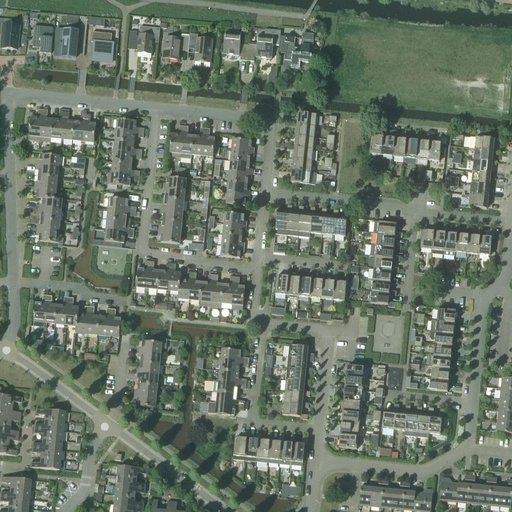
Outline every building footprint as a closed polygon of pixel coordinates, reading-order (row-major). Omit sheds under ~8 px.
[(67,17),(66,25),(76,26),(77,18),(67,17)] [(2,26),(0,46),(0,49),(16,51),(19,27),(11,27),(2,26)] [(38,55),(39,55),(49,56),(50,56),(52,29),(34,27),(32,48),(39,49),(38,55)] [(151,55),(152,43),(158,44),(160,29),(140,27),(139,37),(136,37),(137,33),(129,32),(128,50),(138,51),(137,53),(151,55)] [(56,30),(54,57),(76,59),(78,32),(56,30)] [(249,45),(247,62),(254,63),(254,58),(271,60),(273,46),(279,47),(281,32),(265,30),(265,36),(258,35),(257,46),(249,45)] [(224,55),(241,57),(240,61),(247,62),(249,45),(240,45),(241,34),(226,32),(224,55)] [(92,33),(91,43),(94,44),(93,55),(93,58),(101,59),(104,60),(104,59),(112,60),(112,57),(114,45),(111,44),(112,35),(92,33)] [(189,38),(188,52),(187,54),(195,55),(194,62),(210,64),(213,41),(197,40),(198,35),(189,34),(189,38)] [(280,37),(279,53),(285,54),(284,62),(283,70),(292,71),(292,67),(299,68),(300,63),(310,64),(311,56),(308,56),(309,47),(310,41),(313,42),(313,38),(314,35),(302,34),(301,41),(303,41),(303,47),(301,46),(300,57),(294,57),(296,39),(280,37)] [(163,59),(179,61),(180,51),(188,52),(189,38),(181,37),(180,40),(165,38),(163,59)] [(29,137),(29,142),(39,143),(43,111),(38,110),(37,119),(31,118),(29,137)] [(43,111),(39,143),(50,144),(53,120),(47,120),(48,111),(43,111)] [(74,123),(72,142),(81,143),(81,145),(83,145),(86,115),(86,112),(82,112),(81,115),(81,123),(74,123)] [(53,120),(50,144),(51,144),(51,140),(60,141),(59,143),(61,143),(64,113),(60,113),(59,121),(53,120)] [(64,113),(61,143),(63,143),(63,141),(72,142),(74,123),(68,122),(69,114),(64,113)] [(299,114),(297,126),(315,128),(317,116),(299,114)] [(86,115),(83,145),(85,145),(85,143),(94,144),(96,125),(90,124),(91,116),(86,115)] [(114,130),(114,132),(144,135),(144,130),(136,129),(136,123),(117,121),(117,130),(114,130)] [(297,126),(296,137),(314,139),(315,128),(297,126)] [(172,135),(170,154),(169,158),(180,159),(184,128),(179,127),(178,135),(172,135)] [(184,128),(180,159),(191,160),(192,156),(194,137),(187,136),(188,128),(184,128)] [(194,137),(192,156),(200,157),(200,159),(202,159),(205,130),(200,129),(199,138),(194,137)] [(205,130),(202,159),(204,160),(204,157),(213,158),(213,155),(214,150),(214,144),(215,139),(209,139),(210,130),(205,130)] [(371,138),(369,155),(381,157),(383,139),(385,139),(386,132),(381,131),(381,139),(371,138)] [(114,132),(114,133),(116,133),(115,143),(134,144),(135,138),(143,139),(144,135),(114,132)] [(383,139),(381,157),(393,158),(395,140),(397,140),(398,133),(393,132),(392,140),(385,139),(383,139)] [(395,140),(393,158),(404,159),(406,141),(408,141),(409,134),(404,134),(404,141),(397,140),(395,140)] [(404,159),(404,163),(416,164),(416,160),(418,142),(420,143),(421,135),(416,135),(415,142),(408,141),(406,141),(404,159)] [(418,142),(416,160),(426,161),(427,161),(429,143),(431,144),(432,137),(427,136),(427,143),(420,143),(418,142)] [(296,137),(295,149),(313,151),(314,139),(296,137)] [(429,143),(427,161),(429,162),(439,163),(440,159),(444,160),(446,140),(444,139),(444,138),(439,137),(438,144),(431,144),(429,143)] [(469,149),(474,150),(492,152),(493,140),(475,139),(470,139),(469,149)] [(233,141),(232,152),(253,154),(254,150),(251,150),(252,143),(233,141)] [(112,151),(112,153),(141,156),(142,151),(134,150),(134,144),(115,143),(114,151),(112,151)] [(295,149),(294,161),(312,162),(313,151),(295,149)] [(474,150),(473,162),(491,164),(492,152),(474,150)] [(232,152),(231,163),(250,164),(250,158),(253,158),(253,154),(232,152)] [(112,153),(112,155),(114,155),(113,164),(132,166),(133,160),(141,161),(141,156),(112,153)] [(37,162),(37,166),(58,168),(60,157),(41,156),(40,162),(37,162)] [(71,170),(79,171),(84,171),(85,160),(77,159),(77,165),(72,164),(71,170)] [(294,161),(293,172),(311,174),(312,162),(294,161)] [(473,162),(472,174),(490,175),(491,164),(473,162)] [(231,163),(230,173),(251,176),(251,171),(249,171),(250,164),(231,163)] [(110,173),(110,174),(139,177),(140,173),(131,172),(132,166),(113,164),(112,173),(110,173)] [(39,170),(38,177),(57,179),(58,168),(37,166),(37,170),(39,170)] [(293,172),(291,184),(309,186),(311,174),(293,172)] [(230,173),(229,184),(247,186),(248,179),(251,179),(251,176),(230,173)] [(108,174),(107,185),(111,186),(130,187),(130,181),(139,182),(139,177),(110,174),(108,174)] [(472,174),(471,185),(489,187),(490,175),(472,174)] [(35,184),(35,188),(56,190),(57,179),(38,177),(38,184),(35,184)] [(164,185),(163,189),(185,192),(186,181),(167,179),(166,186),(164,185)] [(75,181),(75,186),(78,186),(77,192),(82,193),(82,188),(83,187),(83,182),(75,181)] [(229,184),(227,195),(249,197),(249,193),(247,193),(247,186),(229,184)] [(471,185),(470,196),(487,198),(489,187),(471,185)] [(36,199),(43,200),(43,199),(55,201),(55,200),(56,190),(35,188),(34,192),(37,192),(36,199)] [(165,193),(165,200),(184,202),(185,192),(163,189),(163,193),(165,193)] [(226,205),(245,207),(246,200),(248,201),(249,197),(227,195),(226,205)] [(470,196),(468,208),(486,210),(487,198),(470,196)] [(40,206),(39,210),(61,212),(62,201),(55,200),(55,201),(43,199),(43,200),(42,206),(40,206)] [(108,208),(106,208),(106,210),(136,213),(136,209),(128,208),(128,201),(109,199),(108,208)] [(161,207),(161,211),(183,213),(184,202),(165,200),(164,207),(161,207)] [(275,231),(275,236),(287,237),(289,214),(291,214),(292,207),(288,207),(287,207),(286,214),(277,213),(275,231)] [(289,214),(287,237),(298,238),(300,215),(303,215),(304,208),(303,208),(299,208),(298,215),(291,214),(289,214)] [(300,215),(298,238),(310,239),(310,234),(312,216),(314,217),(315,209),(311,209),(310,209),(310,216),(303,215),(300,215)] [(42,214),(41,221),(60,223),(61,212),(39,210),(39,214),(42,214)] [(108,212),(107,221),(126,223),(127,217),(135,218),(136,213),(106,210),(106,212),(108,212)] [(312,216),(310,234),(321,235),(323,218),(326,218),(327,210),(326,210),(322,210),(321,217),(314,217),(312,216)] [(163,215),(163,222),(181,224),(183,213),(161,211),(161,215),(163,215)] [(323,218),(321,235),(333,237),(335,219),(337,219),(338,212),(334,211),(333,211),(333,218),(326,218),(323,218)] [(335,219),(333,237),(345,238),(347,220),(349,220),(350,213),(349,213),(345,213),(344,220),(337,219),(335,219)] [(225,214),(224,225),(246,228),(246,223),(243,223),(244,216),(225,214)] [(38,227),(37,232),(59,234),(60,223),(41,221),(40,228),(38,227)] [(104,230),(104,232),(133,235),(134,230),(126,229),(126,223),(107,221),(106,230),(104,230)] [(159,228),(159,232),(180,234),(181,224),(163,222),(162,229),(159,228)] [(373,234),(377,235),(395,237),(395,239),(402,240),(402,235),(395,234),(396,225),(374,223),(373,234)] [(224,225),(223,236),(242,238),(243,231),(245,231),(246,228),(224,225)] [(422,232),(420,250),(432,251),(433,233),(436,233),(437,226),(432,226),(431,233),(422,232)] [(433,233),(432,251),(432,255),(443,256),(445,234),(448,235),(448,227),(444,227),(443,234),(436,233),(433,233)] [(445,234),(443,256),(454,257),(457,236),(459,236),(460,228),(455,228),(454,235),(448,235),(445,234)] [(457,236),(454,257),(455,257),(455,253),(466,255),(468,237),(471,237),(471,230),(467,229),(466,236),(459,236),(457,236)] [(468,237),(466,255),(478,256),(480,238),(482,238),(483,231),(478,230),(477,237),(471,237),(468,237)] [(39,243),(58,244),(63,245),(63,239),(58,239),(59,234),(37,232),(37,235),(40,236),(39,243)] [(133,239),(133,235),(104,232),(104,233),(106,234),(105,242),(105,243),(122,244),(124,245),(125,238),(133,239)] [(161,236),(160,243),(179,245),(180,234),(159,232),(159,236),(161,236)] [(480,238),(478,256),(490,257),(492,239),(494,239),(494,232),(490,232),(489,239),(482,238),(480,238)] [(377,235),(376,246),(394,248),(394,250),(401,251),(401,246),(394,246),(395,239),(395,237),(377,235)] [(223,236),(222,247),(243,249),(244,245),(241,245),(242,238),(223,236)] [(370,257),(375,258),(393,260),(392,262),(400,263),(400,258),(393,257),(394,250),(394,248),(376,246),(376,247),(371,246),(370,257)] [(222,247),(221,258),(240,259),(240,253),(243,253),(243,249),(222,247)] [(375,258),(373,269),(391,271),(391,273),(399,274),(399,269),(392,269),(392,262),(393,260),(375,258)] [(145,292),(147,292),(150,262),(145,262),(144,270),(138,270),(136,289),(145,290),(145,292)] [(150,262),(147,292),(148,293),(149,290),(158,291),(160,272),(153,271),(154,263),(150,262)] [(160,272),(158,291),(166,292),(166,294),(168,295),(171,265),(166,264),(166,272),(160,272)] [(171,265),(168,295),(170,295),(170,292),(179,293),(180,281),(181,274),(175,274),(176,265),(171,265)] [(373,269),(372,281),(390,283),(390,285),(397,286),(398,281),(391,280),(391,273),(391,271),(373,269)] [(277,277),(275,295),(286,296),(288,279),(291,279),(292,271),(287,271),(286,278),(277,277)] [(288,279),(286,296),(298,298),(300,280),(302,280),(303,273),(298,272),(297,279),(291,279),(288,279)] [(179,293),(178,300),(187,301),(187,303),(189,304),(192,274),(187,273),(186,282),(180,281),(179,293)] [(300,280),(298,298),(309,299),(311,281),(314,281),(314,274),(310,273),(309,281),(302,280),(300,280)] [(192,274),(189,304),(191,304),(191,302),(200,302),(202,283),(196,283),(197,274),(192,274)] [(311,281),(309,299),(321,300),(323,282),(325,282),(326,275),(321,274),(321,282),(314,281),(311,281)] [(202,283),(200,302),(199,307),(210,308),(210,306),(213,276),(209,276),(208,284),(202,283)] [(213,276),(210,306),(210,308),(221,309),(221,305),(223,286),(217,285),(218,276),(213,276)] [(323,282),(321,300),(333,301),(335,283),(337,283),(337,276),(333,276),(332,283),(325,282),(323,282)] [(335,283),(333,301),(344,302),(346,285),(348,285),(349,277),(344,277),(344,284),(337,283),(335,283)] [(223,286),(221,305),(221,309),(232,310),(235,278),(230,278),(229,286),(223,286)] [(235,278),(232,310),(243,311),(243,307),(245,288),(239,287),(240,279),(235,278)] [(372,281),(371,293),(389,294),(389,296),(396,297),(396,293),(389,292),(390,285),(390,283),(372,281)] [(371,293),(370,304),(388,306),(387,308),(395,309),(395,304),(388,303),(389,296),(389,294),(371,293)] [(36,304),(33,323),(33,328),(44,329),(47,297),(43,296),(42,305),(36,304)] [(47,297),(44,329),(45,324),(46,324),(55,325),(57,306),(51,305),(52,297),(47,297)] [(57,306),(55,325),(64,326),(64,329),(66,329),(69,299),(64,298),(63,307),(57,306)] [(69,299),(66,329),(67,329),(68,326),(76,327),(77,327),(78,315),(79,308),(73,308),(73,299),(69,299)] [(77,327),(76,327),(76,334),(85,335),(85,338),(86,338),(90,308),(85,308),(84,316),(78,315),(77,327)] [(90,308),(86,338),(88,338),(88,336),(97,337),(99,318),(93,317),(94,309),(90,308)] [(99,318),(97,337),(106,338),(106,340),(108,340),(111,310),(107,310),(106,318),(99,318)] [(111,310),(108,340),(110,340),(110,338),(119,339),(121,320),(115,319),(116,311),(111,310)] [(438,310),(436,322),(454,324),(456,312),(438,310)] [(431,321),(430,333),(453,335),(454,324),(436,322),(431,321)] [(431,341),(434,342),(434,345),(452,347),(453,335),(430,333),(429,339),(431,341)] [(139,349),(139,353),(160,355),(161,349),(166,350),(166,345),(161,344),(142,342),(142,349),(139,349)] [(434,345),(433,356),(451,358),(452,347),(434,345)] [(290,347),(288,358),(306,360),(306,363),(313,363),(314,359),(307,358),(308,349),(290,347)] [(219,359),(219,361),(248,364),(249,360),(241,359),(241,353),(222,351),(221,360),(219,359)] [(141,357),(140,364),(159,366),(160,355),(139,353),(138,357),(141,357)] [(85,355),(84,362),(94,363),(95,356),(85,355)] [(429,367),(432,368),(452,370),(453,366),(450,366),(451,358),(433,356),(430,356),(429,367)] [(288,358),(287,370),(305,372),(305,374),(312,375),(313,370),(305,369),(306,363),(306,360),(288,358)] [(219,361),(218,363),(221,363),(220,372),(239,374),(240,368),(248,369),(248,364),(219,361)] [(137,371),(137,375),(158,377),(159,366),(140,364),(140,371),(137,371)] [(347,367),(346,379),(364,381),(365,369),(347,367)] [(432,368),(431,379),(449,381),(450,370),(452,370),(432,368)] [(287,370),(286,381),(304,383),(303,386),(304,386),(311,386),(311,382),(304,381),(305,374),(305,372),(287,370)] [(217,381),(217,383),(246,386),(247,381),(238,380),(239,374),(220,372),(219,381),(217,381)] [(139,379),(138,386),(157,387),(158,377),(137,375),(136,378),(139,379)] [(346,379),(345,391),(363,393),(364,381),(346,379)] [(431,379),(429,391),(447,393),(449,381),(431,379)] [(511,380),(502,380),(501,389),(511,390),(511,380)] [(286,381),(285,393),(303,394),(302,397),(303,397),(310,398),(310,393),(303,392),(304,386),(303,386),(304,383),(286,381)] [(214,383),(213,393),(218,394),(237,396),(237,390),(246,391),(246,386),(217,383),(214,383)] [(135,392),(134,396),(156,398),(157,387),(138,386),(138,392),(135,392)] [(0,406),(12,408),(12,403),(21,404),(22,399),(0,397),(0,393),(0,389),(0,406)] [(511,390),(501,389),(500,401),(511,401),(511,390)] [(345,391),(343,402),(361,404),(363,393),(345,391)] [(285,393),(284,404),(301,406),(301,408),(309,409),(309,405),(302,404),(303,397),(302,397),(303,394),(285,393)] [(215,402),(214,404),(244,408),(245,403),(236,402),(237,396),(218,394),(217,402),(215,402)] [(375,394),(374,405),(381,406),(383,395),(375,394)] [(136,407),(155,409),(160,410),(161,404),(156,404),(156,398),(134,396),(134,400),(137,400),(136,407)] [(511,401),(500,401),(499,411),(511,412),(511,401)] [(343,402),(342,414),(360,416),(361,404),(343,402)] [(209,404),(208,415),(216,415),(235,417),(235,411),(244,412),(244,408),(214,404),(209,404)] [(284,404),(282,416),(300,418),(300,420),(307,421),(308,416),(301,415),(301,408),(301,406),(284,404)] [(0,406),(0,416),(20,419),(20,414),(11,413),(12,408),(0,406)] [(384,412),(382,430),(394,431),(396,413),(398,413),(399,406),(394,406),(393,413),(384,412)] [(396,413),(394,431),(405,432),(407,414),(410,415),(410,408),(406,407),(405,414),(398,413),(396,413)] [(407,414),(405,432),(405,437),(416,438),(419,416),(421,416),(422,409),(417,408),(416,415),(410,415),(407,414)] [(419,416),(416,438),(428,440),(429,435),(431,417),(433,417),(433,410),(429,409),(428,417),(421,416),(419,416)] [(431,417),(429,435),(440,436),(442,418),(444,419),(445,411),(440,410),(439,418),(433,417),(431,417)] [(44,417),(43,421),(63,423),(64,414),(35,411),(35,416),(44,417)] [(511,412),(499,411),(498,422),(511,423),(511,412)] [(342,414),(341,425),(359,427),(360,416),(342,414)] [(0,416),(0,426),(10,427),(10,422),(19,423),(20,419),(0,416)] [(34,425),(33,430),(62,433),(63,423),(43,421),(43,426),(34,425)] [(511,423),(498,422),(496,433),(511,434),(511,423)] [(341,425),(340,436),(358,438),(359,427),(341,425)] [(0,426),(0,435),(18,438),(18,433),(9,432),(10,427),(0,426)] [(42,436),(41,441),(61,443),(62,433),(33,430),(33,435),(42,436)] [(235,439),(233,457),(233,461),(244,462),(247,440),(249,440),(250,433),(245,432),(244,440),(235,439)] [(247,440),(244,462),(256,463),(258,441),(260,441),(261,434),(256,434),(256,441),(249,440),(247,440)] [(0,435),(0,445),(8,446),(8,442),(17,442),(18,438),(0,435)] [(258,441),(256,463),(267,464),(270,442),(272,443),(273,435),(268,435),(267,442),(260,441),(258,441)] [(270,442),(267,464),(279,465),(281,443),(284,444),(284,437),(280,436),(279,443),(272,443),(270,442)] [(339,449),(357,450),(358,438),(340,436),(339,449)] [(281,443),(279,465),(291,467),(293,445),(295,445),(296,438),(291,437),(290,444),(284,444),(281,443)] [(293,445),(291,467),(302,468),(303,464),(305,446),(307,446),(307,439),(303,439),(303,438),(302,446),(295,445),(293,445)] [(32,444),(31,449),(60,452),(61,443),(41,441),(41,445),(32,444)] [(0,455),(15,457),(16,452),(7,451),(8,446),(0,445),(0,455)] [(40,455),(39,459),(59,461),(60,452),(31,449),(31,454),(40,455)] [(30,464),(29,468),(58,472),(59,461),(39,459),(39,464),(30,464)] [(118,468),(117,478),(137,480),(137,475),(147,476),(147,471),(118,468)] [(117,478),(116,487),(145,490),(145,485),(136,484),(137,480),(117,478)] [(10,485),(9,489),(29,491),(30,482),(1,479),(1,484),(10,485)] [(442,479),(439,502),(456,503),(458,485),(448,484),(449,480),(442,479)] [(458,485),(456,503),(467,504),(469,486),(458,485)] [(469,486),(467,504),(478,506),(480,487),(469,486)] [(145,490),(116,487),(115,497),(135,499),(136,494),(144,495),(145,490)] [(480,487),(478,506),(489,507),(490,488),(480,487)] [(361,488),(359,507),(370,508),(372,489),(361,488)] [(490,488),(489,507),(499,508),(501,489),(490,488)] [(0,493),(0,497),(28,501),(29,491),(9,489),(9,494),(0,493)] [(372,489),(370,508),(381,509),(382,490),(372,489)] [(511,490),(501,489),(499,508),(510,509),(511,493),(511,490)] [(382,490),(381,509),(391,510),(393,491),(382,490)] [(415,493),(412,511),(430,511),(433,491),(426,490),(425,495),(415,493)] [(393,491),(391,510),(402,511),(404,492),(393,491)] [(404,492),(402,511),(412,511),(415,493),(404,492)] [(0,502),(8,504),(7,509),(27,511),(28,501),(0,497),(0,502)] [(135,499),(115,497),(114,507),(143,510),(143,504),(135,503),(135,499)] [(151,511),(161,511),(162,511),(157,510),(158,501),(153,501),(151,511)] [(167,511),(162,511),(161,511),(171,511),(172,503),(168,503),(167,511)]
